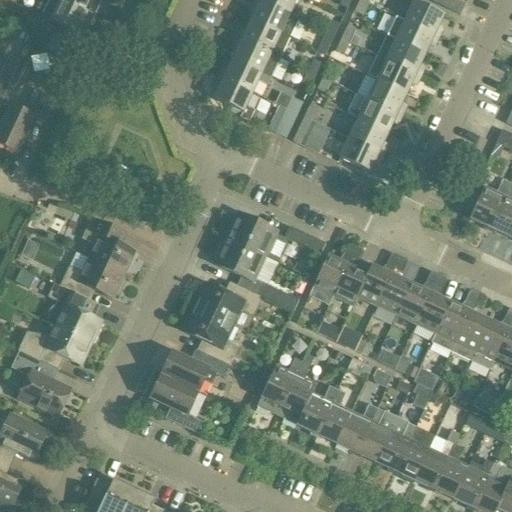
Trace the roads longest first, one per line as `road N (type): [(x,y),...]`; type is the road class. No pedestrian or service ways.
road 1 (residential): [(217,165),(97,429)]
road 2 (residential): [(401,238),(511,0)]
road 3 (residential): [(97,429),(235,497),(266,495),(302,511)]
road 4 (residential): [(401,238),(249,168),(217,165)]
road 5 (residential): [(217,165),(187,136),(163,58),(191,0)]
road 6 (residential): [(511,291),(401,238)]
